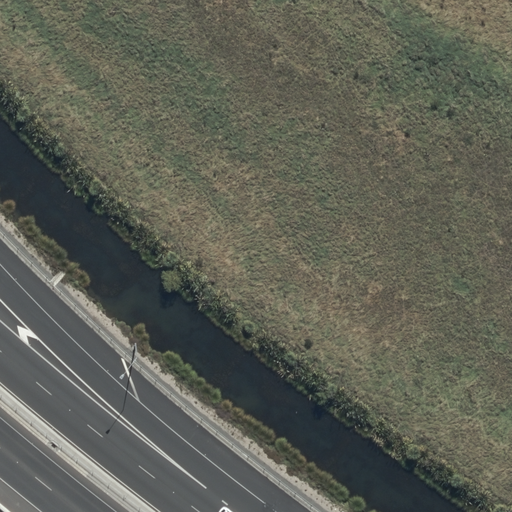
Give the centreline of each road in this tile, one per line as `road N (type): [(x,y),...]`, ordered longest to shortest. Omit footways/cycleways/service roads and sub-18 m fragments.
road 1 (motorway): [(0,291),(162,470)]
road 2 (trunk): [(0,342),(162,470)]
